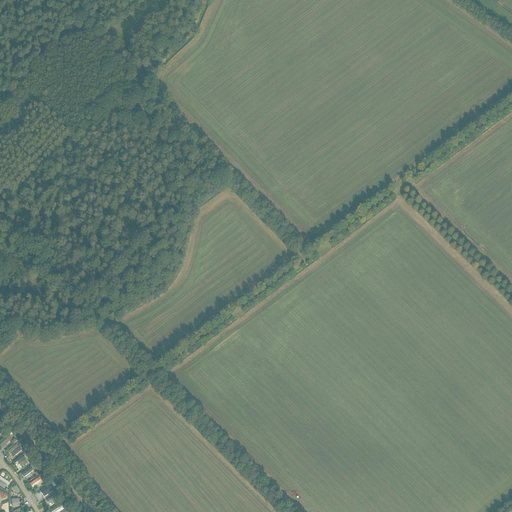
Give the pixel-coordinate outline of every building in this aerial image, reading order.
[(11,441),(7,438),(4,441),(0,444),(0,446),(2,449),(7,444),(11,441)] [(16,445),(8,452),(11,454),(19,448),(16,445)] [(27,463),(23,457),(17,462),(21,468),(27,463)] [(33,470),(31,468),(22,474),(24,477),(33,470)] [(40,479),(31,485),(33,489),(42,482),(40,479)] [(44,498),(52,492),(48,486),(39,492),(44,498)] [(55,495),(47,501),(49,504),(54,500),(56,503),(59,501),(55,495)] [(19,507),(19,499),(11,500),(12,507),(19,507)]
